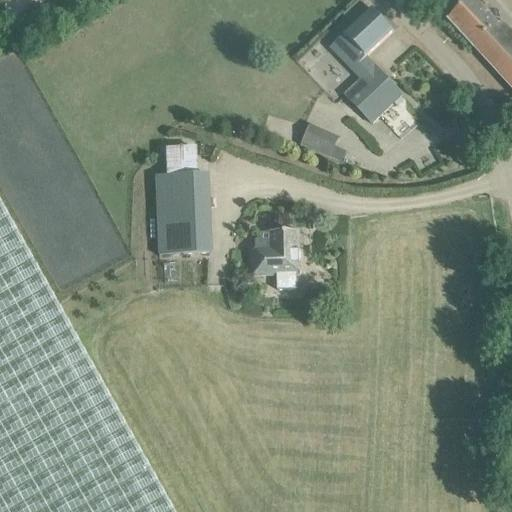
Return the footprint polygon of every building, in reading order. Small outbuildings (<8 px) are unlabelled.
[(473,0),(469,0),(463,6),(448,19),(511,88),(511,34),(500,22),(497,25),(473,0)] [(372,8),(354,26),(331,48),(360,78),(345,94),(374,124),(403,95),(376,66),(375,67),(366,58),(394,31),(372,8)] [(302,145),(331,158),(340,137),(311,124),(302,145)] [(165,149),(167,176),(156,176),(159,256),(211,254),(208,174),(197,175),(196,148),(165,149)] [(0,511),(172,511),(73,334),(0,204),(0,511)] [(272,249),(253,249),(253,276),(277,276),(277,290),(297,290),(297,284),(297,275),(301,275),(300,231),(280,232),(272,232),(272,249)]
